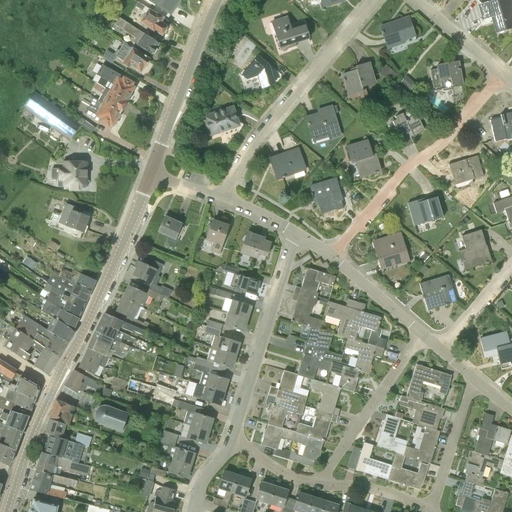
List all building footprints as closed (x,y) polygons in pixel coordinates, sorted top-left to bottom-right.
[(146,0),(153,5),(171,15),(180,0),(146,0)] [(511,5),(510,0),(496,0),(480,5),(483,19),(492,17),(497,32),(511,28),(511,5)] [(138,2),(135,7),(142,11),(145,7),(138,2)] [(149,9),(139,23),(146,27),(146,28),(153,32),(152,32),(154,34),(155,33),(162,37),(164,34),(165,34),(167,31),(166,30),(168,27),(162,22),(164,19),(149,9)] [(409,16),(378,26),(381,32),(386,48),(416,37),(409,16)] [(287,18),(271,23),(281,51),(296,47),(295,43),(309,39),(303,22),(297,24),(298,29),(292,31),(287,18)] [(119,19),(115,25),(135,39),(132,43),(151,55),(152,54),(154,54),(156,50),(155,49),(159,44),(144,34),(127,23),(127,24),(119,19)] [(117,57),(116,58),(123,62),(122,64),(130,69),(131,67),(140,73),(144,67),(146,67),(149,63),(148,60),(149,60),(131,48),(124,44),(120,51),(117,57)] [(107,50),(103,56),(113,63),(116,58),(117,57),(107,50)] [(258,57),(245,72),(252,79),(258,77),(261,88),(274,84),(268,66),(258,57)] [(438,70),(430,71),(433,88),(441,87),(452,85),(452,86),(463,84),(459,65),(460,65),(459,61),(437,65),(438,70)] [(356,71),(342,76),(348,96),(363,92),(362,88),(375,84),(369,64),(355,68),(356,71)] [(102,65),(96,75),(100,78),(97,83),(96,83),(101,86),(105,89),(126,101),(127,100),(129,100),(131,96),(130,95),(134,88),(133,86),(132,85),(133,82),(123,76),(121,79),(119,78),(120,76),(102,65)] [(401,80),(410,88),(415,82),(407,74),(401,80)] [(96,83),(93,88),(98,92),(101,86),(96,83)] [(105,89),(98,101),(119,113),(120,112),(122,112),(124,108),(123,106),(126,101),(105,89)] [(34,92),(24,105),(31,110),(71,139),(82,125),(34,92)] [(93,98),(85,114),(108,127),(109,124),(111,125),(113,125),(116,119),(118,119),(120,115),(119,114),(119,113),(98,101),(93,98)] [(322,113),(306,117),(312,138),(327,134),(329,140),(341,136),(331,106),(321,110),(322,113)] [(232,108),(204,117),(210,135),(238,126),(232,108)] [(399,135),(392,138),(397,147),(400,150),(414,144),(410,137),(419,132),(418,129),(422,127),(416,114),(409,118),(411,120),(408,121),(408,120),(406,121),(402,113),(395,117),(396,120),(392,122),(399,135)] [(501,118),(490,120),(495,142),(511,138),(511,114),(509,115),(509,113),(500,115),(501,118)] [(367,140),(345,146),(350,164),(356,162),(360,177),(374,173),(374,174),(377,173),(377,172),(380,171),(375,154),(372,155),(367,140)] [(276,164),(272,166),(277,180),(305,170),(298,149),(273,158),(276,164)] [(477,156),(448,165),(454,183),(455,185),(456,189),(479,182),(478,178),(483,176),(477,156)] [(54,160),(54,186),(69,186),(69,189),(79,188),(79,185),(86,184),(86,177),(88,177),(88,173),(86,173),(85,164),(84,164),(83,161),(54,160)] [(511,174),(505,169),(500,176),(511,185),(511,184),(511,174)] [(336,178),(310,187),(312,193),(311,193),(312,199),(317,198),(321,213),(337,209),(337,211),(344,209),(338,190),(339,189),(336,178)] [(511,196),(492,203),(496,213),(504,210),(510,228),(511,227),(511,196)] [(416,201),(407,203),(414,226),(442,218),(436,197),(417,203),(416,201)] [(60,217),(57,224),(65,227),(85,235),(93,214),(65,203),(60,217)] [(166,217),(159,232),(169,237),(167,240),(167,241),(167,242),(167,243),(168,244),(169,245),(168,246),(174,249),(177,243),(179,240),(175,239),(182,225),(174,221),(175,218),(170,215),(168,219),(166,217)] [(213,221),(206,241),(213,243),(210,252),(218,254),(228,226),(213,221)] [(481,230),(461,237),(471,268),(484,264),(484,265),(488,263),(491,262),(481,230)] [(244,242),(240,254),(257,260),(259,254),(266,257),(270,244),(264,241),(265,238),(253,234),(252,234),(251,234),(250,234),(249,234),(248,234),(247,235),(246,235),(245,236),(244,236),(244,237),(243,237),(243,238),(242,239),(242,240),(244,242)] [(400,234),(373,242),(381,269),(408,261),(400,234)] [(425,251),(421,256),(426,260),(430,255),(425,251)] [(137,269),(134,276),(151,284),(154,276),(157,277),(163,265),(150,259),(147,266),(138,262),(135,268),(137,269)] [(225,265),(223,271),(234,274),(230,287),(254,295),(258,282),(238,275),(239,269),(225,265)] [(424,267),(420,272),(424,276),(428,270),(424,267)] [(295,287),(293,293),(316,300),(318,293),(316,293),(319,282),(332,286),(335,277),(306,268),(301,288),(295,287)] [(62,270),(59,276),(91,290),(96,281),(88,278),(79,273),(73,270),(72,273),(62,270)] [(53,273),(46,283),(47,283),(52,287),(56,288),(60,290),(70,295),(86,302),(91,290),(59,276),(53,273)] [(448,275),(421,283),(426,298),(430,310),(439,307),(456,302),(448,275)] [(47,283),(43,290),(49,293),(56,297),(61,299),(61,300),(82,310),(86,302),(70,295),(60,290),(56,288),(52,287),(47,283)] [(151,284),(149,289),(162,296),(166,288),(161,286),(160,288),(151,284)] [(123,292),(121,298),(140,307),(143,309),(149,297),(146,295),(129,287),(125,293),(123,292)] [(146,295),(149,297),(155,300),(154,301),(158,304),(162,296),(149,289),(146,295)] [(217,290),(216,296),(230,300),(231,294),(217,290)] [(49,293),(46,300),(62,309),(61,311),(78,319),(82,310),(61,300),(61,299),(56,297),(49,293)] [(297,302),(291,322),(293,323),(319,330),(322,321),(308,317),(311,306),(314,307),(316,300),(293,293),(291,300),(297,302)] [(120,305),(117,312),(134,320),(140,307),(121,298),(118,304),(120,305)] [(45,300),(40,311),(48,316),(49,313),(56,318),(55,319),(58,321),(74,328),(78,319),(61,311),(62,309),(46,300),(45,300)] [(232,300),(228,313),(247,319),(251,306),(232,300)] [(328,302),(323,316),(341,321),(336,336),(346,338),(356,303),(348,300),(346,307),(328,302)] [(356,303),(346,338),(347,339),(347,338),(355,341),(359,327),(370,331),(366,344),(383,349),(386,341),(378,338),(381,330),(379,329),(382,319),(363,313),(365,305),(356,303)] [(228,313),(224,325),(243,332),(247,319),(228,313)] [(104,314),(100,323),(118,331),(120,328),(132,333),(133,331),(142,335),(144,332),(132,326),(104,314)] [(24,316),(20,322),(16,329),(15,329),(27,336),(40,346),(59,358),(63,350),(68,343),(50,332),(47,330),(46,331),(40,327),(41,326),(24,316)] [(53,318),(47,330),(50,332),(68,343),(75,332),(58,321),(55,319),(55,320),(53,318)] [(135,319),(132,326),(144,332),(145,332),(149,324),(144,322),(143,323),(135,319)] [(208,320),(206,326),(220,331),(222,325),(208,320)] [(100,323),(95,332),(121,343),(123,338),(134,343),(136,339),(118,331),(100,323)] [(319,330),(293,323),(289,335),(306,341),(302,354),(304,355),(331,363),(339,365),(342,355),(327,351),(332,334),(319,330)] [(15,354),(27,336),(15,329),(16,329),(10,325),(3,338),(8,341),(4,347),(15,354)] [(206,326),(204,333),(214,335),(216,336),(219,337),(220,331),(206,326)] [(95,332),(92,339),(94,340),(95,340),(103,344),(109,346),(118,350),(118,348),(121,343),(95,332)] [(508,340),(506,332),(480,339),(485,358),(497,355),(500,365),(511,361),(511,343),(511,340),(508,340)] [(235,356),(239,343),(219,337),(216,336),(214,335),(210,348),(216,350),(235,356)] [(59,358),(40,346),(27,336),(15,354),(15,355),(26,362),(30,356),(26,353),(31,346),(42,354),(34,367),(48,375),(59,358)] [(381,358),(383,349),(366,344),(355,341),(347,338),(347,339),(344,348),(359,352),(354,369),(339,365),(354,370),(359,372),(367,374),(368,374),(373,356),(381,358)] [(120,357),(123,350),(118,348),(118,350),(109,346),(103,344),(95,340),(94,340),(92,339),(88,348),(106,357),(106,356),(110,358),(113,353),(120,357)] [(106,357),(88,348),(83,359),(104,369),(109,358),(106,357)] [(231,368),(235,356),(216,350),(213,362),(212,362),(231,368)] [(329,372),(331,363),(304,355),(301,365),(300,365),(297,375),(312,380),(313,380),(316,368),(329,372)] [(197,357),(196,359),(195,363),(211,368),(212,362),(213,362),(197,357)] [(94,375),(98,366),(83,359),(78,368),(94,375)] [(15,370),(0,360),(0,377),(3,379),(10,383),(17,371),(16,370),(15,370)] [(209,374),(211,368),(195,363),(193,369),(204,373),(209,374)] [(353,393),(354,392),(357,382),(356,382),(359,372),(354,370),(339,365),(331,363),(329,372),(341,375),(337,387),(337,388),(340,389),(353,393)] [(445,396),(451,378),(432,371),(432,370),(416,365),(406,397),(420,402),(420,401),(423,393),(419,392),(423,380),(434,383),(434,384),(437,385),(437,384),(440,385),(438,393),(445,396)] [(102,396),(105,388),(96,384),(96,382),(84,376),(74,371),(64,386),(66,386),(62,398),(79,405),(83,393),(87,386),(96,390),(95,393),(102,396)] [(291,392),(297,375),(284,371),(278,389),(271,386),(268,395),(304,406),(307,397),(291,392)] [(224,393),(228,380),(209,374),(204,373),(200,385),(224,393)] [(24,394),(31,382),(20,376),(16,386),(15,386),(9,383),(10,383),(3,379),(9,383),(7,386),(13,389),(24,394)] [(126,387),(127,382),(125,381),(114,377),(112,383),(126,387)] [(220,405),(224,393),(200,385),(182,379),(180,386),(203,394),(201,400),(220,405)] [(337,387),(313,380),(312,380),(309,389),(322,393),(319,403),(316,403),(314,409),(337,416),(339,410),(334,408),(340,389),(337,388),(337,387)] [(35,400),(39,391),(37,386),(31,382),(24,394),(35,400)] [(126,387),(112,383),(110,389),(124,394),(126,387)] [(35,400),(24,394),(13,389),(7,386),(7,388),(9,389),(5,398),(16,402),(15,405),(18,406),(31,412),(35,400)] [(304,406),(268,395),(265,404),(268,405),(266,411),(271,413),(267,424),(281,428),(286,411),(301,416),(304,406)] [(5,398),(0,396),(0,409),(9,413),(8,415),(2,412),(0,417),(0,419),(3,420),(2,424),(23,431),(28,417),(16,413),(18,406),(15,405),(16,402),(5,398)] [(420,402),(406,397),(401,396),(398,405),(415,411),(411,423),(421,426),(425,427),(436,431),(436,430),(441,415),(443,415),(445,409),(420,401),(420,402)] [(73,411),(75,407),(55,400),(49,419),(57,422),(66,425),(68,426),(72,415),(69,414),(70,411),(73,411)] [(192,412),(194,406),(174,400),(173,405),(178,407),(178,408),(188,411),(192,412)] [(121,432),(127,414),(106,406),(105,406),(102,406),(100,407),(99,407),(97,409),(95,412),(95,413),(95,417),(95,419),(96,420),(97,422),(100,424),(121,432)] [(335,423),(337,416),(314,409),(312,417),(315,418),(312,428),(298,424),(296,433),(324,441),(330,422),(335,423)] [(212,419),(193,413),(190,426),(209,432),(212,419)] [(506,430),(490,426),(493,416),(485,414),(481,428),(479,428),(477,436),(479,436),(474,451),(487,456),(487,455),(488,456),(492,440),(506,445),(511,431),(506,429),(506,430)] [(402,455),(405,446),(393,442),(400,419),(386,415),(376,447),(396,453),(402,455)] [(72,436),(63,434),(66,425),(57,422),(49,419),(45,433),(52,435),(70,441),(72,436)] [(2,424),(0,423),(0,428),(2,430),(0,435),(0,444),(16,451),(23,431),(2,424)] [(293,442),(296,433),(281,428),(267,424),(268,425),(265,434),(264,434),(261,445),(275,450),(274,456),(287,460),(290,452),(283,450),(283,452),(277,450),(280,439),(293,442)] [(205,444),(209,432),(190,426),(186,438),(205,444)] [(425,427),(421,426),(419,431),(424,432),(418,450),(405,446),(402,455),(424,462),(428,463),(430,464),(440,431),(436,430),(436,431),(425,427)] [(176,441),(178,436),(164,431),(162,437),(176,441)] [(324,442),(324,441),(296,433),(293,442),(304,446),(301,457),(295,455),(296,454),(290,452),(287,460),(301,464),(303,458),(318,463),(321,452),(320,451),(323,442),(324,442)] [(86,447),(89,438),(75,434),(74,438),(77,439),(76,443),(78,444),(86,447)] [(70,441),(52,435),(45,454),(61,459),(72,462),(78,444),(76,443),(70,441)] [(511,435),(503,460),(499,473),(511,477),(511,435)] [(174,448),(174,447),(176,441),(162,437),(160,443),(169,446),(174,448)] [(387,480),(391,465),(369,458),(373,445),(364,442),(360,455),(351,453),(347,467),(387,480)] [(0,463),(10,467),(16,451),(0,444),(0,463)] [(174,448),(169,446),(165,458),(171,460),(191,466),(195,453),(174,447),(174,448)] [(487,456),(474,451),(472,451),(466,470),(465,469),(464,474),(467,474),(465,480),(474,483),(482,486),(484,479),(482,479),(486,465),(500,470),(499,473),(503,460),(488,456),(487,455),(487,456)] [(88,477),(90,466),(72,462),(61,459),(45,454),(42,453),(36,470),(54,475),(56,467),(61,468),(61,470),(88,477)] [(424,462),(402,455),(396,453),(392,466),(387,480),(420,490),(428,463),(427,465),(420,463),(417,474),(401,468),(405,456),(424,462)] [(187,479),(191,466),(171,460),(167,473),(187,479)] [(151,467),(150,474),(154,475),(164,478),(166,472),(151,467)] [(77,481),(54,475),(36,470),(32,480),(50,485),(51,480),(53,482),(72,487),(73,486),(76,486),(77,481)] [(231,474),(224,471),(219,488),(226,491),(223,499),(222,500),(215,498),(213,504),(227,509),(229,501),(232,494),(238,474),(232,472),(231,474)] [(245,498),(250,480),(243,478),(244,475),(238,474),(232,494),(245,498)] [(48,490),(50,485),(32,480),(29,491),(36,492),(52,496),(77,502),(77,495),(51,489),(48,490)] [(482,486),(474,483),(465,480),(460,498),(458,498),(456,505),(462,508),(461,511),(465,511),(487,511),(491,501),(481,498),(480,501),(470,498),(475,483),(482,486)] [(269,485),(261,483),(256,500),(269,505),(275,485),(269,483),(269,485)] [(269,505),(281,509),(282,509),(285,498),(288,491),(280,489),(281,487),(275,485),(269,505)] [(172,501),(175,491),(175,490),(163,486),(160,497),(157,496),(153,510),(158,511),(173,511),(176,503),(172,501)] [(502,511),(508,493),(495,489),(489,488),(489,489),(494,491),(491,501),(487,511),(502,511)] [(50,504),(52,496),(36,492),(34,500),(33,500),(33,501),(31,502),(30,506),(31,507),(29,511),(56,511),(58,506),(50,504)] [(299,493),(296,502),(293,511),(296,511),(307,511),(312,495),(307,494),(306,496),(299,493)] [(319,500),(312,498),(313,496),(312,495),(307,511),(321,511),(325,500),(320,498),(319,500)] [(336,511),(338,506),(331,504),(332,501),(325,500),(321,511),(336,511)] [(252,511),(256,503),(250,501),(245,511),(252,511)]
